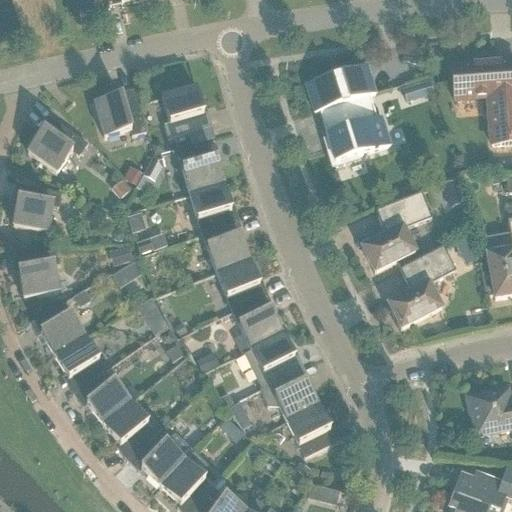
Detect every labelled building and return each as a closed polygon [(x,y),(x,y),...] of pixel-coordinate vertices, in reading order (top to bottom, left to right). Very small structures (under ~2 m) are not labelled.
[(107,0),(109,9),(142,3),(141,0),(107,0)] [(511,66),(451,71),(453,103),(487,101),(491,149),(511,147),(511,66)] [(323,126),(373,110),(370,98),(375,97),(366,68),(305,87),(314,116),(319,114),(323,126)] [(409,105),(429,99),(424,83),(404,89),(409,105)] [(202,117),(195,91),(161,101),(168,127),(163,128),(167,143),(211,130),(206,116),(202,117)] [(145,136),(133,92),(118,97),(119,100),(94,108),(104,142),(129,134),(131,140),(145,136)] [(373,110),(323,126),(326,137),(325,138),(328,147),(324,148),(331,172),(344,168),(343,164),(391,148),(382,119),(377,121),(373,110)] [(78,161),(87,148),(48,120),(39,133),(42,135),(27,157),(56,177),(71,156),(78,161)] [(158,145),(154,146),(150,147),(153,158),(165,155),(162,144),(158,145)] [(189,199),(223,189),(216,164),(219,163),(215,149),(177,160),(189,199)] [(153,185),(160,170),(163,169),(160,157),(152,159),(141,179),(153,185)] [(136,174),(133,172),(129,170),(122,182),(135,189),(142,177),(136,174)] [(153,185),(141,179),(136,192),(147,197),(153,185)] [(118,203),(130,193),(121,183),(109,193),(118,203)] [(460,193),(458,187),(456,183),(441,189),(446,202),(461,196),(460,193)] [(58,212),(60,197),(16,188),(13,203),(17,204),(12,230),(47,237),(52,211),(58,212)] [(201,239),(238,226),(234,213),(230,214),(223,189),(189,199),(201,239)] [(385,240),(361,252),(373,276),(414,256),(404,234),(430,222),(421,196),(375,214),(385,240)] [(489,275),(481,277),(485,299),(493,298),(494,303),(511,299),(511,222),(507,224),(509,237),(484,241),(487,258),(486,258),(489,275)] [(216,278),(249,265),(239,241),(243,240),(238,226),(201,239),(216,278)] [(139,258),(152,253),(148,241),(135,246),(139,258)] [(470,250),(469,247),(466,241),(454,247),(460,260),(472,254),(470,250)] [(115,267),(132,263),(128,250),(112,255),(115,267)] [(400,333),(440,312),(428,289),(455,275),(442,250),(399,273),(411,296),(387,308),(400,333)] [(57,296),(52,270),(58,269),(55,254),(11,262),(14,277),(18,276),(23,302),(57,296)] [(231,317),(267,301),(262,287),(258,289),(249,265),(216,278),(231,317)] [(79,297),(77,298),(72,301),(78,312),(90,305),(83,294),(79,297)] [(250,354),(281,338),(270,315),(273,314),(267,301),(231,317),(250,354)] [(54,360),(84,342),(62,307),(29,327),(37,340),(40,338),(54,360)] [(179,327),(177,328),(173,331),(177,339),(186,334),(181,326),(179,327)] [(170,336),(168,333),(159,339),(163,345),(169,346),(174,343),(170,336)] [(261,393),(303,372),(297,360),(293,361),(281,338),(250,354),(244,358),(261,393)] [(72,398),(105,376),(84,342),(54,360),(67,382),(64,384),(72,398)] [(201,377),(211,372),(204,358),(194,363),(201,377)] [(286,426),(317,410),(306,387),(309,385),(303,372),(261,393),(259,394),(267,411),(279,412),(286,426)] [(102,429),(130,407),(105,376),(72,398),(83,412),(86,409),(102,429)] [(511,410),(509,411),(506,395),(485,399),(485,396),(466,399),(469,419),(472,418),(476,439),(511,432),(511,410)] [(126,465),(155,438),(130,407),(102,429),(119,449),(115,452),(126,465)] [(317,410),(286,426),(304,462),(339,445),(332,431),(329,433),(317,410)] [(231,426),(229,425),(226,422),(218,431),(224,437),(232,428),(231,426)] [(184,465),(194,455),(186,447),(183,449),(172,438),(164,446),(155,438),(126,465),(138,476),(141,473),(160,491),(184,465)] [(176,511),(197,511),(213,493),(223,483),(194,455),(184,465),(160,491),(179,509),(176,511)] [(304,469),(302,467),(299,465),(293,472),(303,480),(309,472),(304,469)] [(461,478),(448,511),(499,511),(503,501),(511,504),(511,475),(506,474),(502,486),(482,479),(480,485),(461,478)] [(240,511),(213,493),(197,511),(240,511)]
